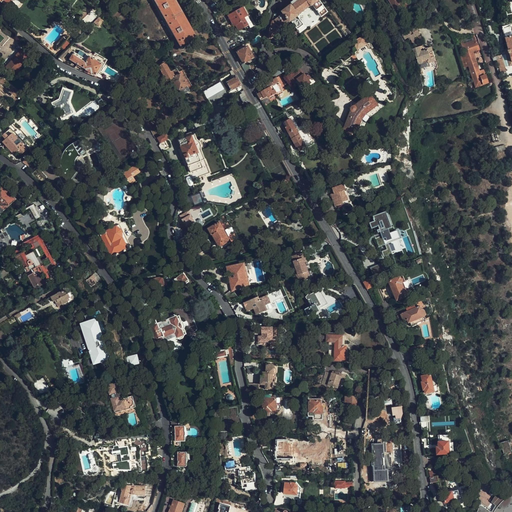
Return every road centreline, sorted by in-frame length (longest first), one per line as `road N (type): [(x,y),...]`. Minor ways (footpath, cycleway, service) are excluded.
road 1 (residential): [(0,13),(55,62),(118,94),(156,146),(173,192),(176,250),(237,328),(249,429),(269,480),(260,511)]
road 2 (residential): [(0,155),(55,208),(133,315),(164,415),(166,469),(155,511)]
road 3 (tertiary): [(399,358),(250,92)]
road 4 (residential): [(358,511),(361,400),(384,365),(399,358)]
road 5 (tertiary): [(428,511),(399,358)]
